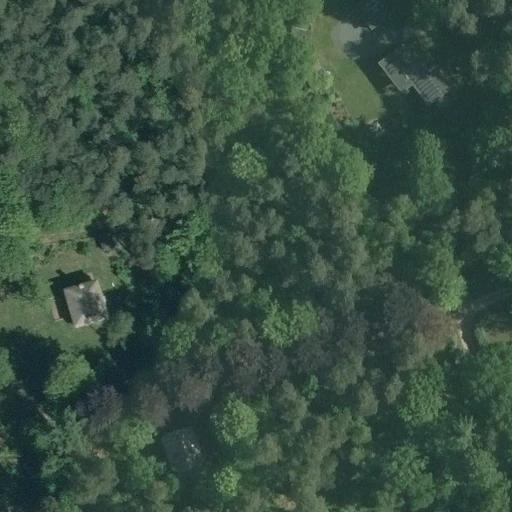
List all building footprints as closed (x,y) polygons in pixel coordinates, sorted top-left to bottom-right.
[(369,0),(358,10),(374,28),(390,13),(378,0),(369,0)] [(415,57),(401,68),(430,106),(450,91),(435,72),(429,77),(415,57)] [(145,241),(158,237),(156,230),(143,233),(145,241)] [(66,294),(75,328),(104,320),(101,309),(102,309),(99,296),(98,296),(95,286),(66,294)] [(190,433),(162,443),(176,484),(204,474),(190,433)]
